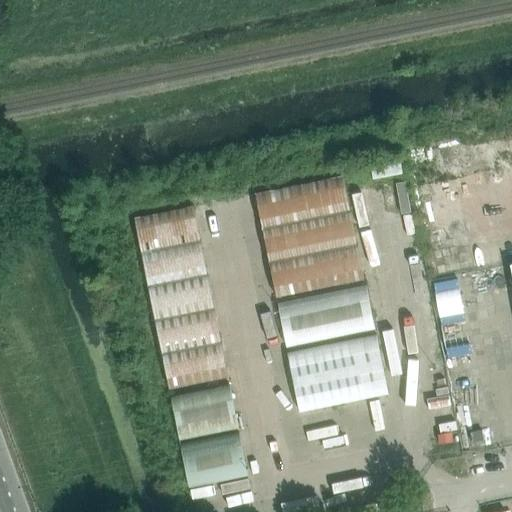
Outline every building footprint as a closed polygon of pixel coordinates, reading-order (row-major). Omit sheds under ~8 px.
[(343,176),(256,194),(262,228),(350,210),(343,176)] [(180,209),(135,218),(142,252),(200,240),(194,209),(193,206),(180,209)] [(350,210),(262,228),(269,262),(357,244),(350,210)] [(207,274),(200,240),(142,252),(148,286),(207,274)] [(357,244),(269,262),(276,296),(364,278),(357,244)] [(214,308),(207,274),(148,286),(155,320),(214,308)] [(366,285),(278,303),(287,346),(375,328),(366,285)] [(221,342),(214,308),(155,320),(162,354),(221,342)] [(454,339),(477,335),(474,312),(450,316),(454,339)] [(376,334),(288,352),(300,411),(388,393),(376,334)] [(228,376),(221,342),(162,354),(169,388),(228,376)] [(230,385),(170,397),(179,439),(238,428),(230,385)] [(248,475),(239,432),(180,444),(189,487),(248,475)]
